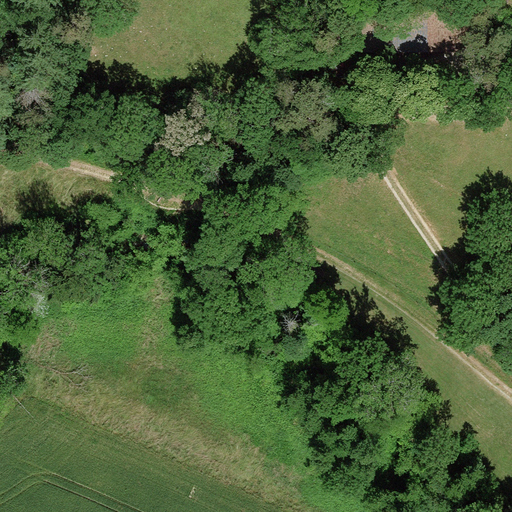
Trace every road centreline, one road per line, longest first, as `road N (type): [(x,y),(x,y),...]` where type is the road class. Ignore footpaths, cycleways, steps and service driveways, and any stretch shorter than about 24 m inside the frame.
road 1 (track): [(0,153),(256,225),(387,297),(511,395)]
road 2 (track): [(384,162),(504,352),(511,378)]
